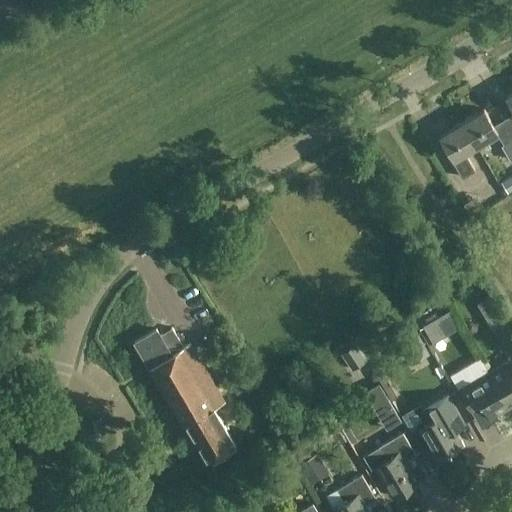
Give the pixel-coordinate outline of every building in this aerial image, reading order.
[(511,91),(505,96),(511,107),(511,113),(503,119),(511,133),(511,91)] [(461,122),(474,144),(496,132),(503,144),(511,139),(511,133),(503,119),(492,125),(483,109),(461,122)] [(474,144),(461,122),(439,135),(452,157),(450,158),(461,177),(474,170),(463,151),(474,144)] [(511,175),(501,182),(507,193),(511,190),(511,175)] [(433,324),(439,347),(458,342),(453,319),(433,324)] [(171,404),(211,381),(188,342),(181,346),(170,327),(158,334),(155,329),(133,341),(171,404)] [(415,362),(435,352),(422,330),(403,340),(415,362)] [(340,354),(351,369),(365,359),(354,344),(340,354)] [(452,366),(458,380),(490,367),(485,354),(452,366)] [(511,356),(488,371),(509,407),(511,404),(511,356)] [(509,407),(488,371),(458,389),(471,411),(482,404),(490,418),(509,407)] [(211,381),(171,404),(204,462),(234,444),(212,408),(223,401),(211,381)] [(378,415),(393,407),(378,383),(364,391),(378,415)] [(437,458),(461,444),(449,422),(459,416),(446,394),(421,409),(429,421),(419,427),(437,458)] [(393,497),(417,482),(404,461),(415,454),(402,432),(377,447),(384,460),(374,466),(393,497)] [(317,453),(299,464),(308,480),(326,469),(317,453)] [(336,511),(369,511),(364,502),(374,496),(361,474),(336,489),(344,501),(334,507),(336,511)] [(250,497),(258,511),(274,511),(276,511),(264,489),(250,497)] [(317,511),(312,503),(296,511),(317,511)]
